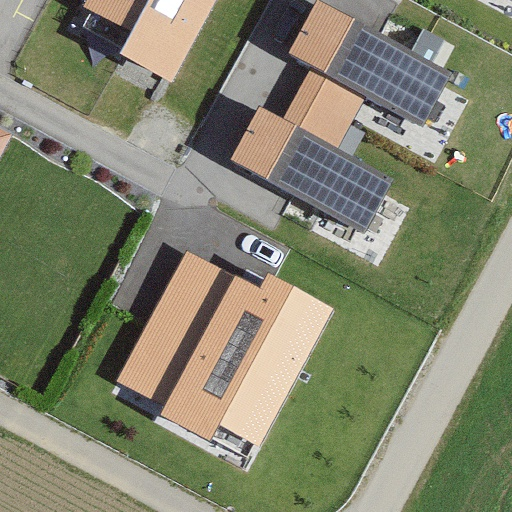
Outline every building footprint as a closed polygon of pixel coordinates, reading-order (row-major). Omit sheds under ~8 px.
[(212,0),(96,0),(85,23),(176,70),(212,0)] [(432,68),(323,10),(290,71),(399,130),(432,68)] [(245,21),(220,73),(260,92),(285,41),(245,21)] [(347,239),(384,178),(263,105),(226,167),(347,239)] [(262,291),(189,253),(121,381),(165,405),(160,415),(213,443),(221,428),(263,450),(336,312),(269,277),(262,291)]
